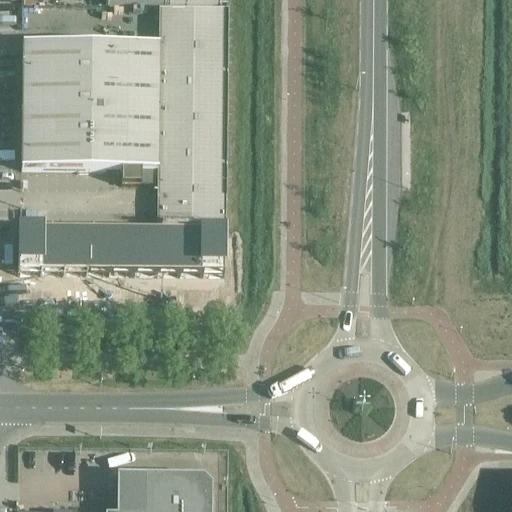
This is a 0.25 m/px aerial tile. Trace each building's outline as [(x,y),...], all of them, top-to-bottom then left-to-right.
[(227,8),(227,0),(166,0),(167,8),(227,8)] [(225,232),(227,13),(159,12),(159,49),(23,48),(21,173),(121,174),(121,188),(157,188),(157,231),(225,232)] [(17,235),(16,278),(223,279),(224,236),(17,235)] [(164,317),(165,293),(165,291),(55,291),(54,316),(164,317)] [(210,511),(211,490),(203,481),(145,481),(144,511),(210,511)]
